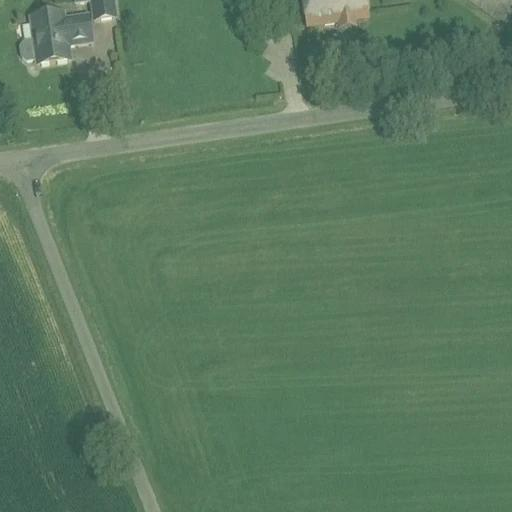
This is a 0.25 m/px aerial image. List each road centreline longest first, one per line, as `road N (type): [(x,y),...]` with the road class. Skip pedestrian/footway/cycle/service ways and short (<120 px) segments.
road 1 (unclassified): [(15,163),(511,90)]
road 2 (unclassified): [(153,511),(15,163)]
